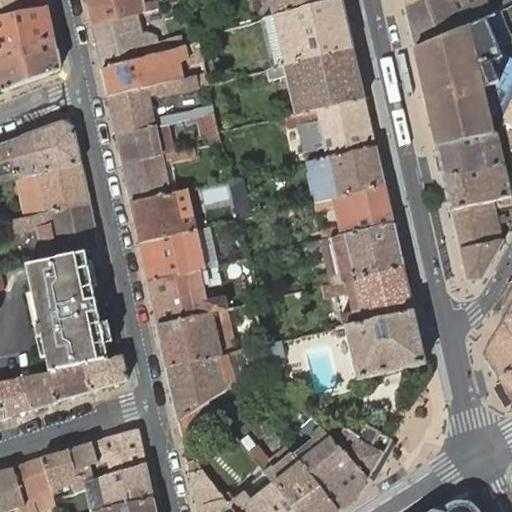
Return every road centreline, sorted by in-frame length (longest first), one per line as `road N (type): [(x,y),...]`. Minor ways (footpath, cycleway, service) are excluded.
road 1 (tertiary): [(445,319),(371,0)]
road 2 (residential): [(149,405),(82,90)]
road 3 (residential): [(149,405),(0,450)]
road 4 (tertiary): [(482,454),(445,319)]
